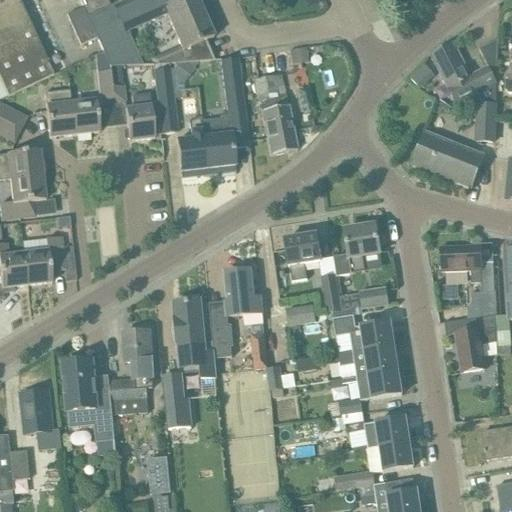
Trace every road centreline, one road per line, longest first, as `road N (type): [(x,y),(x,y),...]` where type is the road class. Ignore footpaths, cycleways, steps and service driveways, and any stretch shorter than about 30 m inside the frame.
road 1 (residential): [(455,511),(408,204)]
road 2 (residential): [(137,274),(124,172),(85,169),(72,190),(84,306)]
road 3 (residential): [(137,274),(290,180),(347,129)]
road 4 (residential): [(359,20),(242,36),(223,0)]
road 5 (residential): [(383,74),(477,0)]
